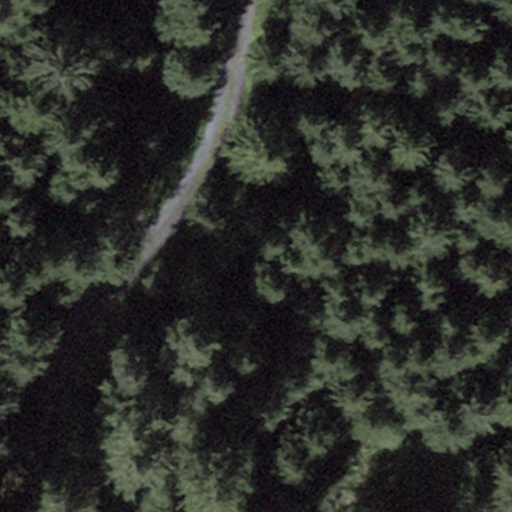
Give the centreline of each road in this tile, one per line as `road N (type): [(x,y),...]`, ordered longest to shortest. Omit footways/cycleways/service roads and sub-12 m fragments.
road 1 (track): [(246,0),(221,141),(184,203),(72,318),(48,419),(48,511)]
road 2 (track): [(346,511),(377,478),(445,438),(511,412)]
